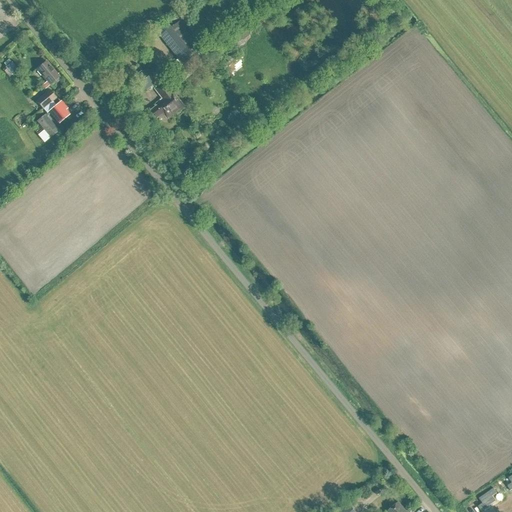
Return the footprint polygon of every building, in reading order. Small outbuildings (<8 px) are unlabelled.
[(243,13),(250,7),(246,2),(239,8),(243,13)] [(202,48),(181,20),(172,27),(167,21),(156,30),(179,59),(165,69),(176,80),(188,70),(183,64),(202,48)] [(45,89),(49,85),(59,77),(46,62),(36,70),(47,82),(43,86),(45,89)] [(12,64),(6,69),(12,77),(19,71),(12,64)] [(164,76),(155,64),(143,73),(142,72),(135,77),(146,91),(164,76)] [(172,92),(165,83),(156,90),(163,99),(156,105),(158,107),(152,111),(158,118),(159,117),(160,120),(165,116),(167,119),(184,106),(172,92)] [(43,110),(56,99),(49,90),(36,101),(43,110)] [(59,103),(48,112),(58,125),(69,115),(59,103)] [(43,117),(35,123),(49,139),(57,133),(43,117)] [(481,511),(495,511),(505,508),(499,495),(478,505),(481,511)] [(409,511),(408,510),(406,511),(399,503),(388,511),(387,511),(409,511)]
